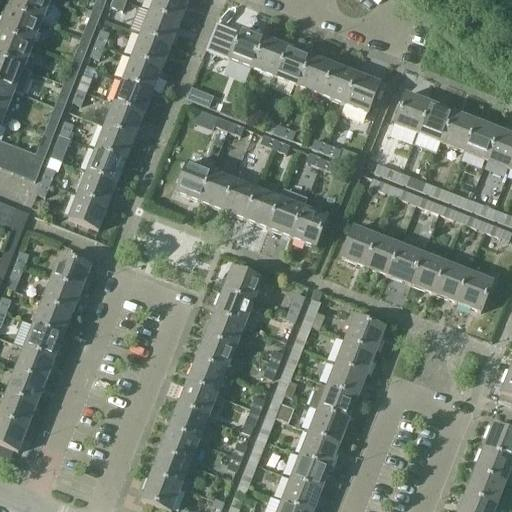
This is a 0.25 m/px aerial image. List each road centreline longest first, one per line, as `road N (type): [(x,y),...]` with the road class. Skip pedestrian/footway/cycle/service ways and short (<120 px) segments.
road 1 (residential): [(428,511),(466,412),(393,385),(345,511)]
road 2 (residential): [(102,511),(182,304),(118,279)]
road 3 (residential): [(30,508),(118,279)]
road 4 (residential): [(277,0),(396,47)]
